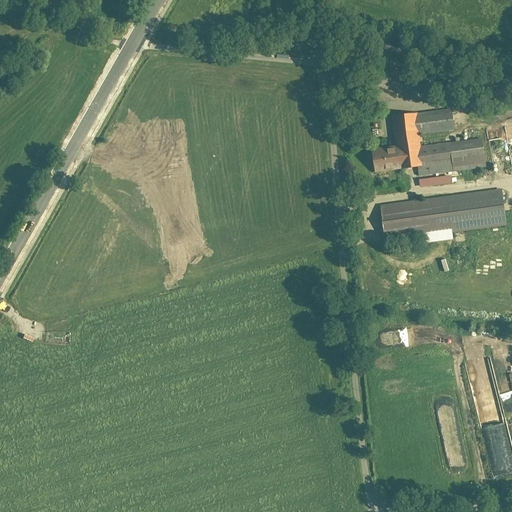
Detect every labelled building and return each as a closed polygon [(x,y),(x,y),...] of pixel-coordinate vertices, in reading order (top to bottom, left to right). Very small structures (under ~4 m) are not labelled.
[(285,0),(287,18),(314,14),(311,0),(285,0)] [(450,64),(431,54),(414,89),(433,98),(450,64)] [(417,170),(418,178),(486,170),(483,140),(419,147),(418,138),(456,133),(453,110),(393,118),(396,147),(372,149),(375,175),(417,170)] [(386,244),(507,227),(502,190),(380,207),(386,244)] [(480,410),(486,438),(493,436),(491,431),(506,427),(505,422),(511,420),(511,387),(504,353),(487,357),(499,405),(480,410)]
